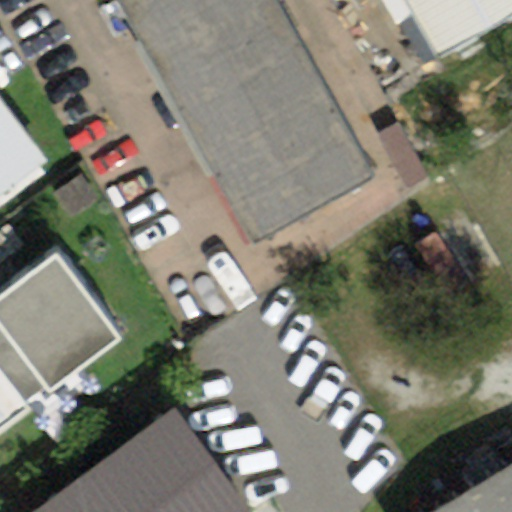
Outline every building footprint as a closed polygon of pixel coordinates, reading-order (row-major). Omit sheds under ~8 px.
[(107,0),(245,246),(253,242),(373,175),(275,0),(107,0)] [(511,0),(403,0),(437,57),(511,14),(511,0)] [(0,203),(46,170),(0,106),(0,203)] [(0,433),(30,411),(24,403),(42,388),(47,395),(120,340),(55,255),(0,296),(0,433)] [(36,511),(251,511),(175,409),(36,511)] [(511,511),(511,468),(437,511),(511,511)]
